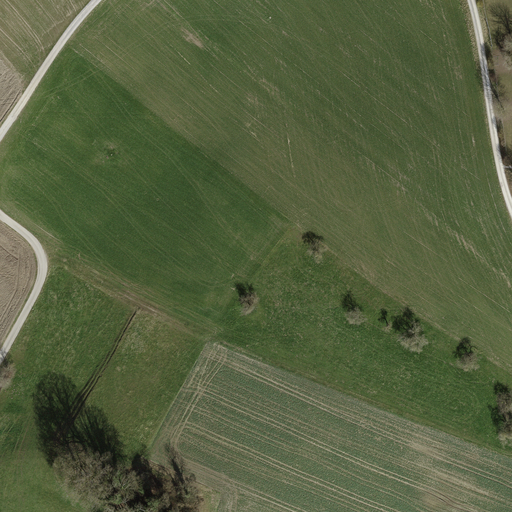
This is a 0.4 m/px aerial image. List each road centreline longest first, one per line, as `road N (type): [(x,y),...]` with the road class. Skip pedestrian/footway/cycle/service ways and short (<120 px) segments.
road 1 (track): [(471,0),(511,209)]
road 2 (track): [(0,359),(43,274),(36,245),(0,214)]
road 3 (track): [(0,136),(97,0)]
